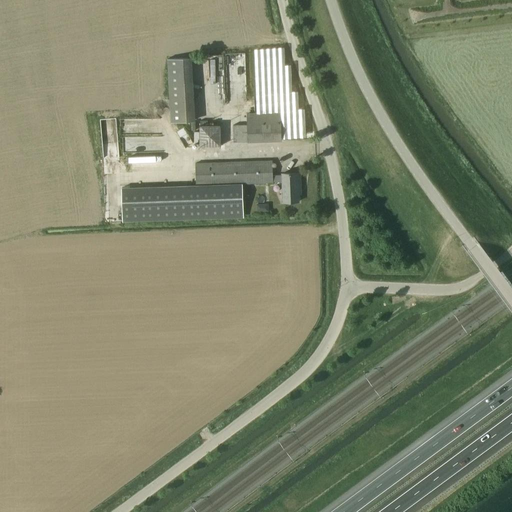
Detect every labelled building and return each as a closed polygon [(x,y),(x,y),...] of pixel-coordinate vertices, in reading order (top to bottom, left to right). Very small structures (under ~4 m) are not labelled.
[(254,47),(256,113),(281,112),(282,141),(305,141),(305,109),(299,109),(299,93),(293,93),(292,65),(286,66),(285,48),(254,47)] [(195,122),(191,58),(167,59),(170,123),(195,122)] [(233,143),(247,142),(247,143),(282,141),(281,112),(256,113),(246,113),(247,124),(233,125),(233,143)] [(221,125),(200,125),(201,147),(222,147),(221,125)] [(122,161),(122,187),(272,182),(272,157),(122,161)] [(282,175),(273,175),(273,182),(282,182),(283,202),(299,202),(298,189),(301,189),(300,173),(282,174),(282,175)] [(243,184),(122,189),(123,223),(245,218),(243,184)]
